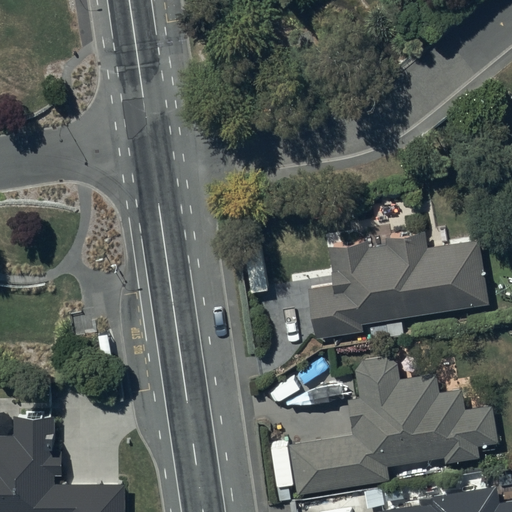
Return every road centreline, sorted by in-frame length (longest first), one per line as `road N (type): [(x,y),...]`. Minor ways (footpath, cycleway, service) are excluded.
road 1 (residential): [(160,162),(336,134),(389,112),(511,13)]
road 2 (secondary): [(210,511),(160,162)]
road 3 (residential): [(157,138),(0,165)]
road 4 (secondary): [(157,138),(137,0)]
